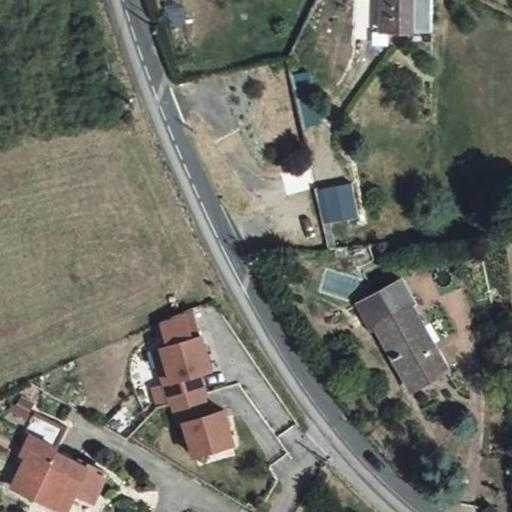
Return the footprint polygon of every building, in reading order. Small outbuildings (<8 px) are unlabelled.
[(358,0),(360,18),(392,16),(390,0),(358,0)] [(291,75),(302,127),(322,123),(311,71),(291,75)] [(339,195),(344,216),(357,213),(352,192),(339,195)] [(400,297),(344,329),(358,352),(373,343),(390,367),(421,348),(406,321),(412,317),(400,297)] [(199,383),(212,380),(205,346),(165,353),(171,387),(163,389),(167,410),(169,410),(200,404),(203,403),(199,383)] [(226,457),(219,422),(204,425),(200,404),(169,410),(173,431),(179,430),(185,464),(226,457)] [(37,447),(42,439),(15,421),(1,440),(10,446),(0,460),(0,476),(15,486),(18,481),(49,501),(57,488),(63,479),(82,490),(92,474),(76,463),(72,469),(37,447)] [(57,488),(76,500),(82,490),(63,479),(57,488)]
